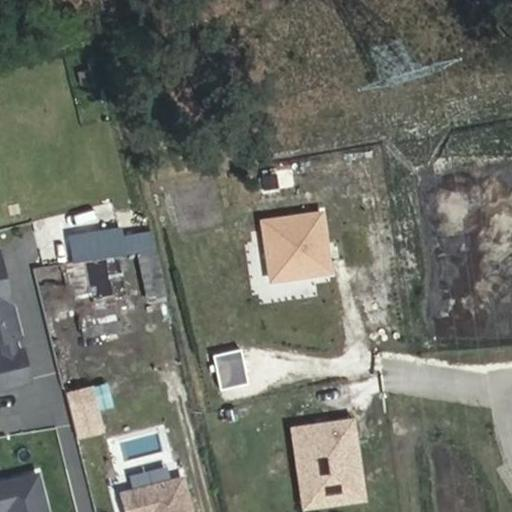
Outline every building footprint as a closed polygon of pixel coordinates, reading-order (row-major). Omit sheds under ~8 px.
[(72,109),(88,100),(67,63),(51,71),(72,109)] [(0,256),(0,340),(2,340),(5,353),(0,354),(0,387),(30,380),(23,349),(15,351),(12,339),(19,337),(15,317),(10,318),(8,308),(12,307),(0,256)] [(121,294),(112,256),(105,257),(114,295),(121,294)] [(114,295),(105,257),(64,264),(70,289),(72,289),(88,285),(91,300),(114,295)] [(91,300),(88,285),(72,289),(75,304),(91,300)] [(116,306),(114,295),(91,300),(94,311),(116,306)] [(46,511),(37,474),(0,483),(0,511),(46,511)] [(189,511),(181,480),(122,495),(126,511),(189,511)]
